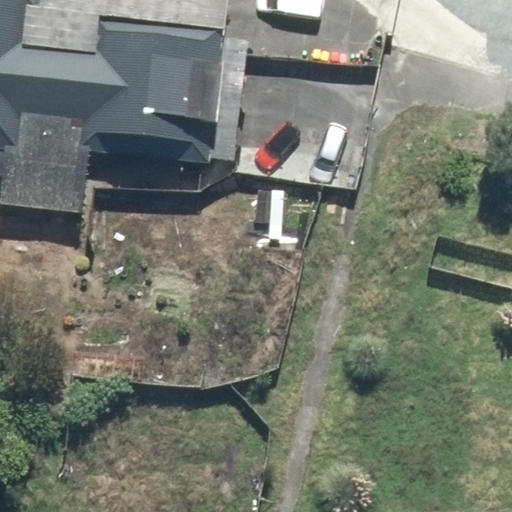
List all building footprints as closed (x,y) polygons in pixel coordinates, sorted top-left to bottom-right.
[(219,45),(223,0),(0,0),(0,157),(1,158),(0,170),(0,214),(78,222),(85,159),(200,170),(197,198),(232,179),(246,47),(219,45)] [(217,268),(229,268),(231,200),(89,195),(86,263),(217,268)] [(217,268),(86,263),(82,366),(213,371),(217,268)] [(208,388),(81,383),(78,460),(205,465),(208,388)] [(205,465),(78,460),(76,511),(219,511),(221,466),(205,465)]
